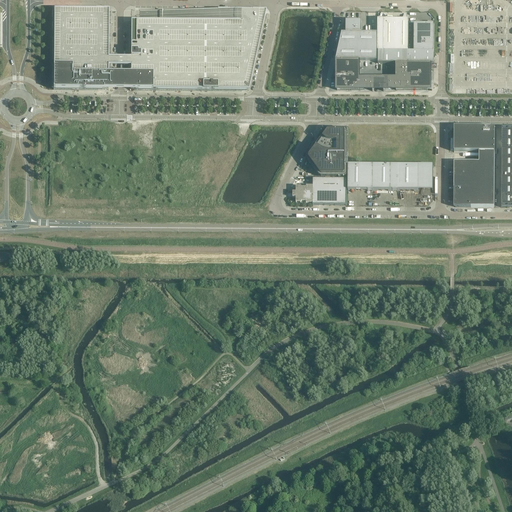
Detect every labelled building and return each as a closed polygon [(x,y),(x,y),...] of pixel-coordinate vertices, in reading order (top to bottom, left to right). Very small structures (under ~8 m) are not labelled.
[(250,83),(264,19),(266,11),(217,11),(217,29),(204,29),(204,22),(197,22),(197,11),(181,11),(181,22),(131,21),(131,74),(109,73),(109,18),(109,10),(105,10),(54,10),(53,90),(130,90),(246,91),(249,91),(251,83),(250,83)] [(383,52),(408,52),(409,20),(396,20),(384,20),(383,52)] [(377,61),(377,34),(368,33),(361,33),(361,22),(346,22),(346,33),(342,33),(342,34),(341,34),(341,36),(336,57),(336,58),(335,61),(377,61)] [(434,52),(434,25),(414,24),(414,52),(434,52)] [(378,64),(408,64),(408,52),(383,52),(378,52),(378,64)] [(408,64),(434,65),(434,52),(414,52),(408,52),(408,64)] [(361,78),(361,61),(336,61),(336,91),(374,91),(374,78),(361,78)] [(432,65),(431,65),(396,65),(396,68),(396,80),(384,80),(384,78),(383,78),(383,87),(383,91),(383,88),(396,88),(396,90),(427,91),(427,80),(428,80),(431,80),(432,80),(431,80),(431,75),(432,75),(432,70),(431,70),(431,65),(432,65)] [(494,153),(495,128),(454,127),(454,152),(479,152),(479,153),(494,153)] [(347,173),(347,134),(347,132),(346,131),(345,130),(329,130),(328,130),(327,131),(307,158),(307,159),(307,160),(307,161),(319,177),(320,178),(321,178),(345,178),(346,177),(347,176),(347,173)] [(511,139),(511,130),(502,130),(502,139),(511,139)] [(148,146),(148,134),(136,133),(136,146),(148,146)] [(511,148),(511,139),(502,139),(502,149),(511,148)] [(511,158),(511,148),(502,149),(502,158),(511,158)] [(494,208),(494,153),(479,153),(479,163),(454,163),(454,207),(494,208)] [(511,167),(511,158),(502,158),(502,168),(511,167)] [(418,166),(348,165),(348,191),(418,191),(418,166)] [(511,177),(511,167),(502,168),(501,177),(511,177)] [(511,186),(511,177),(501,177),(501,187),(511,186)] [(347,180),(313,180),(313,181),(313,185),(313,187),(312,187),(306,187),(306,188),(305,188),(301,188),(301,187),(296,187),(296,193),(293,193),(293,194),(293,193),(294,193),(294,197),(293,197),(293,198),(296,198),(296,203),(301,203),(301,202),(306,202),(306,204),(313,204),(313,206),(319,206),(319,205),(324,205),(324,206),(330,206),(330,205),(335,205),(335,206),(341,206),(341,205),(346,205),(346,206),(347,180)] [(511,196),(511,186),(501,187),(501,196),(511,196)] [(511,205),(511,196),(501,196),(501,206),(511,205)]
